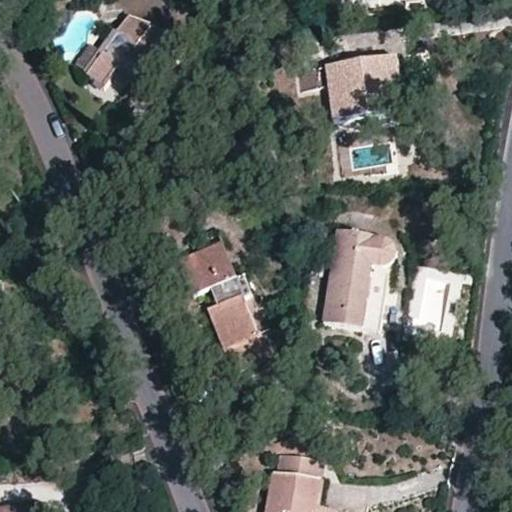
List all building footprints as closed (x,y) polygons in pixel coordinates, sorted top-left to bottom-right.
[(163,31),(129,19),(102,54),(87,74),(105,89),(117,74),(151,99),(188,50),(163,31)] [(75,65),(87,74),(102,54),(90,45),(75,65)] [(401,84),(398,63),(329,72),(335,123),(394,116),(391,86),(401,84)] [(391,295),(400,242),(339,234),(323,324),(380,333),(386,294),(391,295)] [(222,245),(187,259),(202,299),(211,295),(218,312),(209,316),(224,354),(231,372),(275,355),(260,316),(264,314),(259,304),(255,306),(244,279),(236,281),(222,245)] [(194,302),(202,299),(187,259),(178,262),(194,302)] [(225,375),(231,372),(224,354),(217,357),(225,375)] [(327,511),(318,510),(322,483),(313,482),(316,461),(285,456),(282,478),(275,476),(269,511),(327,511)] [(325,463),(316,461),(313,482),(322,483),(325,463)]
